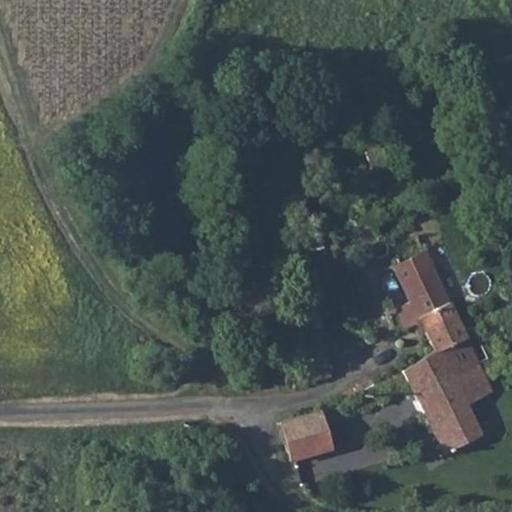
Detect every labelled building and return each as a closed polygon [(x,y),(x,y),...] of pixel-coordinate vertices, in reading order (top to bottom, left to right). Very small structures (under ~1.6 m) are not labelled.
[(394,171),(387,144),(363,152),(372,183),(387,178),(386,173),(394,171)] [(423,254),(391,270),(409,306),(393,314),(403,334),(418,326),(431,352),(435,350),(450,377),(476,365),(423,254)] [(306,365),(326,360),(323,347),(313,349),(303,351),(306,365)] [(431,352),(397,372),(441,455),(442,456),(481,438),(465,406),(498,390),(484,361),(476,365),(450,377),(435,350),(431,352)] [(300,383),(330,378),(326,360),(306,365),(296,369),(294,374),(295,378),(297,381),(300,383)] [(327,451),(316,412),(276,424),(287,462),(327,451)]
